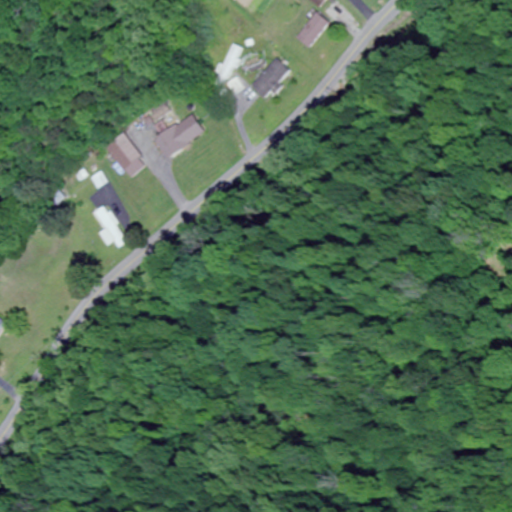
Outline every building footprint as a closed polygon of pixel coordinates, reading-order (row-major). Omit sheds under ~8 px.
[(325,2),(323,0),(309,0),(316,9),(325,2)] [(310,50),(330,25),(317,14),(297,39),(310,50)] [(292,74),(278,61),(251,88),(265,102),(292,74)] [(166,161),(206,138),(194,117),(154,140),(166,161)] [(145,167),(120,134),(103,147),(128,180),(145,167)] [(121,249),(129,243),(103,207),(95,214),(121,249)] [(68,231),(87,258),(93,253),(74,227),(68,231)]
